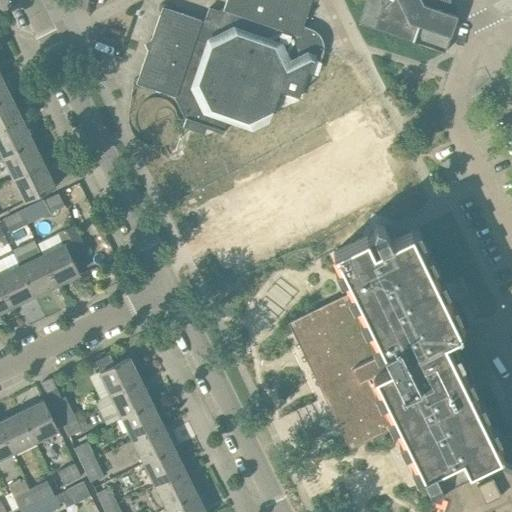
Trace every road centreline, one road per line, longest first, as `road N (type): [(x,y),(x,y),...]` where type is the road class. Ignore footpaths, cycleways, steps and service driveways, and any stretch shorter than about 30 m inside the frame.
road 1 (unclassified): [(171,289),(32,0)]
road 2 (unclassified): [(280,511),(171,289)]
road 3 (residential): [(0,371),(171,289)]
